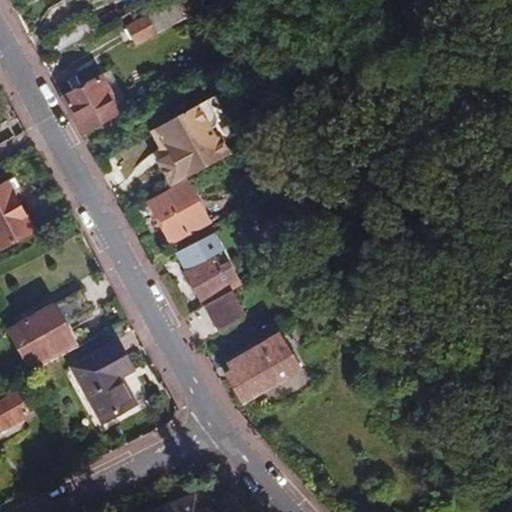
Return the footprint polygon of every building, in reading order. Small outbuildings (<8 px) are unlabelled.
[(199,5),(196,0),(161,0),(158,2),(161,8),(125,28),(135,46),(188,17),(186,15),(199,5)] [(89,17),(48,39),(55,52),(96,30),(89,17)] [(122,114),(101,76),(90,82),(93,88),(66,102),(84,135),(122,114)] [(90,82),(62,96),(66,102),(93,88),(90,82)] [(213,96),(207,100),(217,118),(214,126),(210,128),(214,135),(221,137),(232,130),(213,96)] [(207,100),(156,128),(166,146),(161,148),(166,158),(158,162),(172,186),(230,154),(221,137),(214,135),(210,128),(214,126),(217,118),(207,100)] [(0,123),(0,144),(14,137),(5,121),(0,123)] [(14,194),(8,182),(1,186),(8,197),(14,194)] [(210,223),(187,182),(148,202),(172,244),(210,223)] [(8,197),(1,186),(0,186),(0,250),(35,232),(14,194),(8,197)] [(184,271),(202,304),(238,284),(229,268),(220,273),(210,256),(219,251),(209,233),(176,252),(186,270),(184,271)] [(80,289),(8,330),(32,372),(78,346),(68,328),(94,312),(80,289)] [(232,289),(205,305),(220,330),(246,316),(232,289)] [(246,400),(299,369),(278,334),(228,362),(228,361),(226,362),(228,364),(232,370),(229,371),(228,377),(240,398),(246,400)] [(137,404),(122,378),(134,371),(117,340),(70,367),(102,423),(137,404)] [(0,425),(2,430),(28,415),(15,391),(0,398),(0,425)] [(202,511),(194,495),(159,511),(202,511)]
